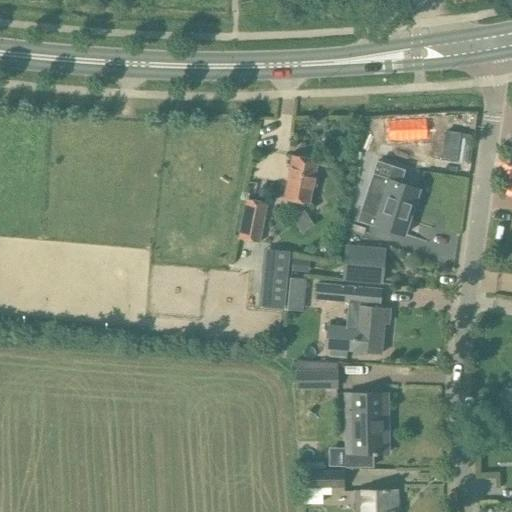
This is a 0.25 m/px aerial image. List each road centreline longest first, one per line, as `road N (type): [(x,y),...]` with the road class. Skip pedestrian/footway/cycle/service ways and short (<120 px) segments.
road 1 (secondary): [(0,62),(211,76),(491,60)]
road 2 (secondary): [(487,31),(292,57),(0,47)]
road 3 (unclassified): [(464,511),(459,344),(491,60)]
